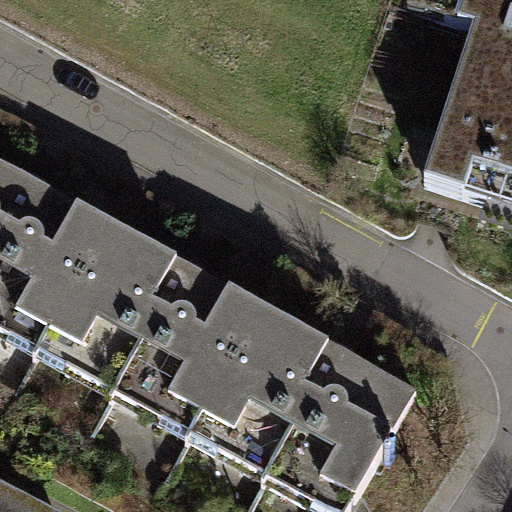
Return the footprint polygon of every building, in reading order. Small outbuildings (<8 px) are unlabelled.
[(511,0),(449,0),(442,24),(472,33),(423,187),(483,206),(486,197),(511,204),(511,0)] [(20,324),(48,339),(108,228),(38,190),(0,169),(0,338),(9,344),(20,324)] [(173,408),(200,423),(261,311),(193,274),(108,228),(48,339),(77,355),(66,376),(162,428),(173,408)] [(342,356),(261,311),(200,423),(226,438),(215,457),(315,511),(325,492),(353,508),(408,408),(377,392),(385,379),(342,356)] [(29,511),(0,497),(0,511),(29,511)]
